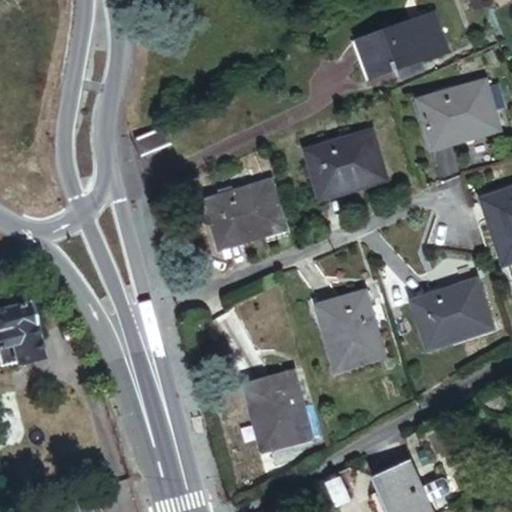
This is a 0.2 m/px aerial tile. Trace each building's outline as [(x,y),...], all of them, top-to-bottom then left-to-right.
[(357,42),(370,81),(379,78),(380,80),(393,76),(396,82),(422,73),(419,64),(444,56),(431,17),(357,42)] [(478,81),(414,99),(427,146),(450,140),(448,135),(489,124),(478,81)] [(171,142),(165,125),(133,136),(139,154),(171,142)] [(372,130),(307,147),(320,196),(344,190),(343,184),(383,174),(372,130)] [(266,178),(201,195),(214,244),(239,238),(238,233),(278,222),(266,178)] [(511,184),(479,196),(502,265),(511,263),(511,184)] [(477,288),(411,306),(424,355),(450,348),(449,342),(488,331),(477,288)] [(364,299),(315,312),(322,334),(327,333),(339,376),(381,364),(364,299)] [(0,367),(38,357),(23,304),(0,309),(0,367)] [(288,376),(238,389),(245,413),(250,412),(261,453),(305,441),(288,376)] [(429,511),(427,506),(448,497),(449,493),(445,484),(441,482),(421,492),(409,465),(374,481),(388,511),(429,511)] [(341,479),(328,486),(339,509),(352,502),(341,479)]
